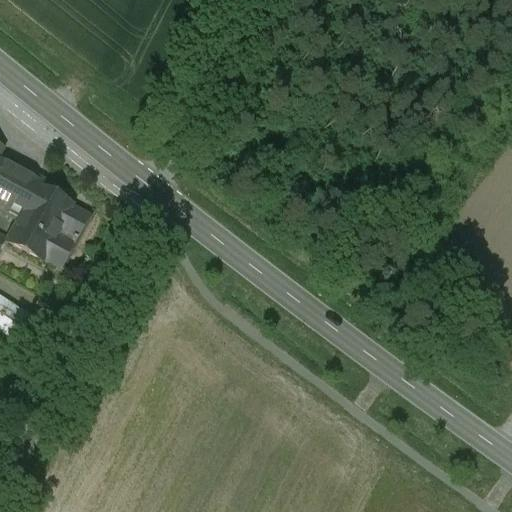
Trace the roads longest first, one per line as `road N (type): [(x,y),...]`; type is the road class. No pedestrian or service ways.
road 1 (secondary): [(511,461),(158,196)]
road 2 (unclassified): [(0,502),(158,196)]
road 3 (unclassified): [(158,196),(258,0)]
road 4 (secondary): [(158,196),(0,68)]
